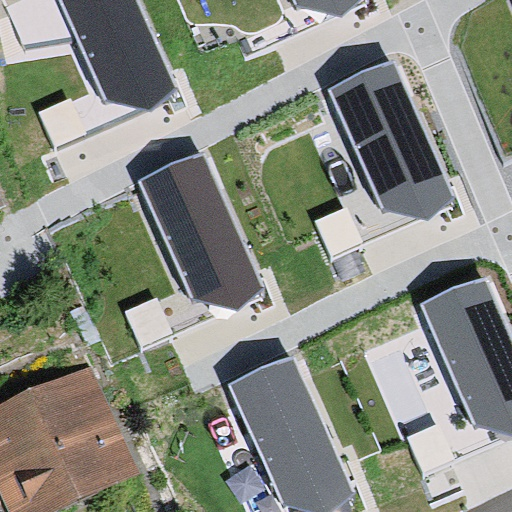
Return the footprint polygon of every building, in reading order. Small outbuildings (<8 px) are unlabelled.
[(136,0),(61,0),(106,99),(150,110),(176,87),(136,0)] [(294,0),(298,6),(341,17),(360,0),(294,0)] [(394,62),(331,89),(385,210),(429,220),(455,198),(394,62)] [(203,153),(140,180),(194,301),(238,311),(264,288),(203,153)] [(511,338),(486,279),(423,306),(477,426),(511,434),(511,338)] [(293,358),(231,385),(284,506),(311,511),(332,511),(355,494),(293,358)] [(0,495),(8,511),(56,511),(139,473),(91,368),(0,409),(0,495)]
